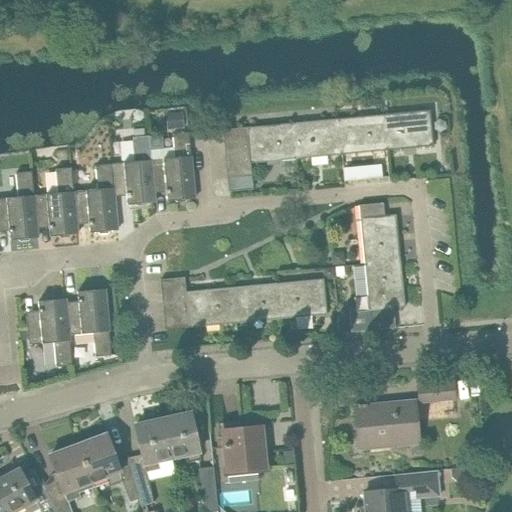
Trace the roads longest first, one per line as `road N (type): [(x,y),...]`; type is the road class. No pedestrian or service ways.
road 1 (residential): [(131,244),(170,220),(252,203),(412,190),(434,348)]
road 2 (residential): [(144,379),(297,361)]
road 3 (residential): [(311,511),(297,361)]
road 4 (residential): [(7,414),(144,379)]
road 5 (residential): [(297,361),(434,348)]
road 6 (residential): [(144,379),(131,244)]
road 7 (residential): [(0,265),(112,255),(131,244)]
